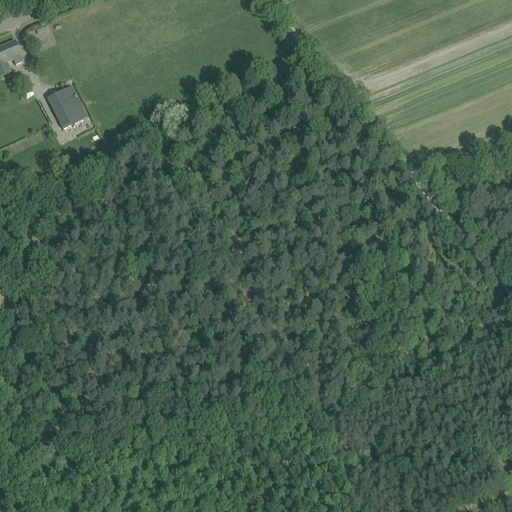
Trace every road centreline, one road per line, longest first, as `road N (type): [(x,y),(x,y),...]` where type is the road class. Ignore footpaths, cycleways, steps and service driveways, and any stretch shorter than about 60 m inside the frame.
road 1 (track): [(269,0),(511,291)]
road 2 (track): [(0,198),(318,60)]
